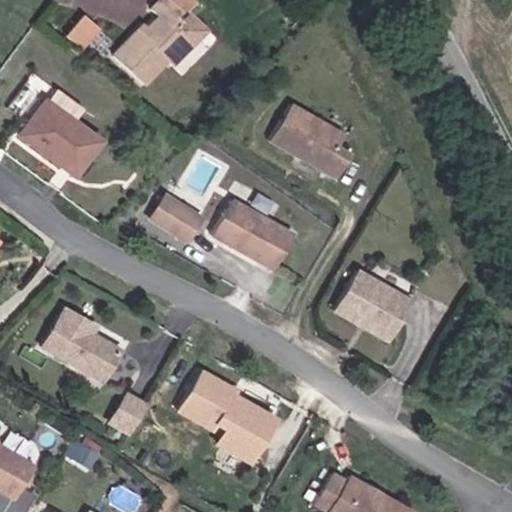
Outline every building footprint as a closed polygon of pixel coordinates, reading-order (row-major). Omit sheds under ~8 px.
[(183,21),(192,11),(202,1),(201,0),(156,0),(150,7),(159,15),(119,56),(148,83),(171,59),(176,65),(201,39),(183,21)] [(211,29),(192,11),(183,21),(201,39),(211,29)] [(87,15),(70,35),(86,47),(102,27),(87,15)] [(53,86),(44,98),(75,118),(83,106),(53,86)] [(75,118),(44,98),(18,136),(81,178),(107,140),(75,118)] [(297,104),(276,139),(341,178),(355,154),(342,147),(349,134),(297,104)] [(169,195),(155,217),(190,239),(205,216),(169,195)] [(235,198),(214,232),(274,267),(295,233),(235,198)] [(369,260),(346,300),(399,331),(422,291),(369,260)] [(57,326),(34,362),(91,399),(110,369),(82,352),(87,345),(57,326)] [(219,432),(213,443),(253,464),(281,411),(198,367),(176,409),(219,432)] [(123,388),(106,421),(130,433),(147,400),(123,388)] [(0,489),(14,498),(34,467),(0,444),(0,489)] [(67,465),(60,479),(75,489),(85,475),(67,465)] [(412,511),(348,478),(345,483),(331,476),(316,507),(327,511),(412,511)]
